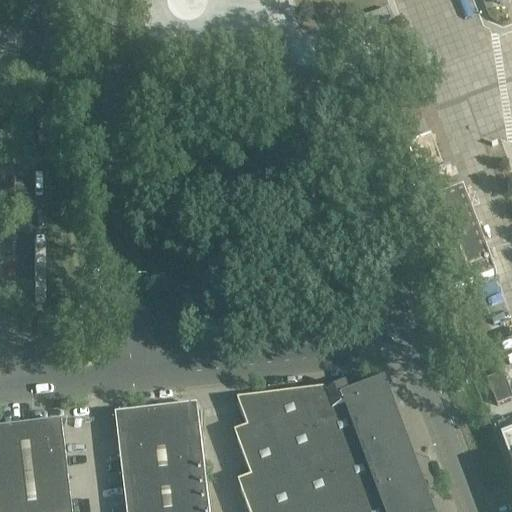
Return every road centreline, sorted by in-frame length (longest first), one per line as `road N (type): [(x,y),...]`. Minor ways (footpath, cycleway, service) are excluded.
road 1 (unclassified): [(413,348),(335,147),(299,111),(115,114)]
road 2 (unclassified): [(32,389),(29,0)]
road 3 (unclassified): [(131,378),(413,348)]
road 4 (unclassified): [(131,378),(115,114)]
road 5 (unclassified): [(474,511),(413,348)]
